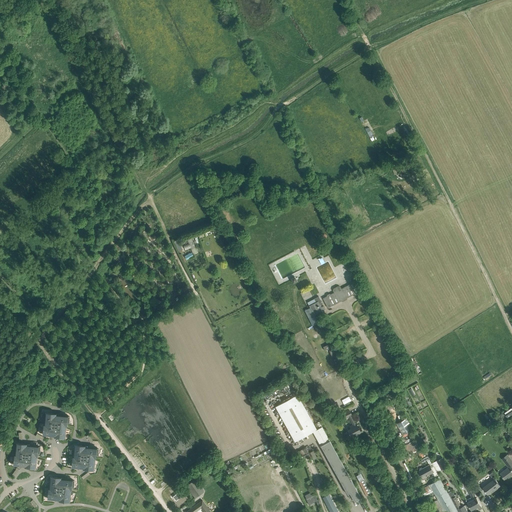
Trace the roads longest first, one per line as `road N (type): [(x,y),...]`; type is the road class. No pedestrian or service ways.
road 1 (track): [(305,511),(149,196)]
road 2 (track): [(149,196),(41,337),(97,415)]
road 3 (track): [(151,195),(258,133),(279,108),(370,47)]
road 4 (track): [(485,0),(370,47)]
road 5 (unclassified): [(168,511),(97,415)]
